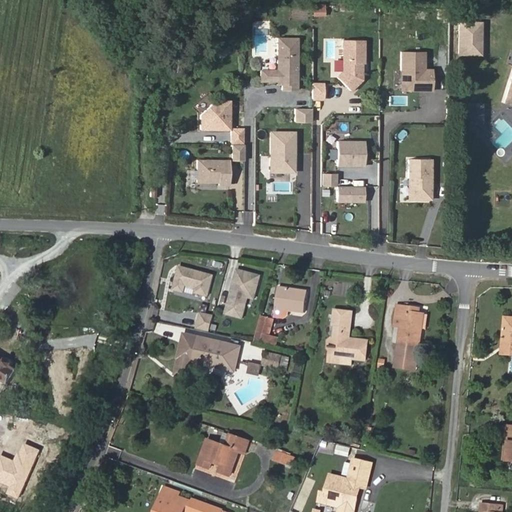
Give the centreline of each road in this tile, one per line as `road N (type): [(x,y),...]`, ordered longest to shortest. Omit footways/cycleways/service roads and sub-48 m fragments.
road 1 (tertiary): [(161,233),(469,269)]
road 2 (residential): [(68,511),(122,390),(161,233)]
road 3 (residential): [(469,269),(446,511)]
road 4 (track): [(147,0),(142,232)]
road 5 (tertiary): [(0,226),(161,233)]
